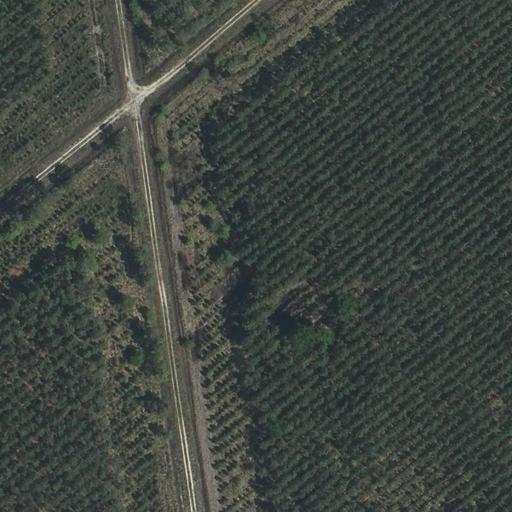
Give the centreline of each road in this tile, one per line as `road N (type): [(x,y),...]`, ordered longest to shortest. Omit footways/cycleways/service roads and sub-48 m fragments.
road 1 (track): [(116,0),(198,511)]
road 2 (track): [(264,0),(0,213)]
